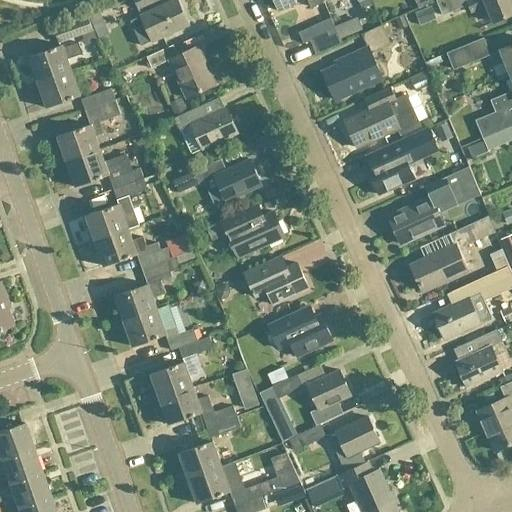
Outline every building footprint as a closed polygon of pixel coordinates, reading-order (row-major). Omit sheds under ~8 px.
[(156,0),(131,0),(137,11),(157,2),(156,0)] [(271,0),(277,13),(295,6),(291,0),(306,0),(310,9),(322,4),(320,0),(271,0)] [(470,0),(465,2),(464,0),(440,0),(434,3),(441,18),(467,7),(469,14),(485,7),(491,24),(511,15),(511,9),(508,0),(470,0)] [(175,2),(140,18),(129,23),(140,48),(187,27),(175,2)] [(430,8),(413,15),(418,27),(435,21),(430,8)] [(90,27),(100,22),(97,14),(86,19),(90,27)] [(86,18),(52,31),(57,45),(92,33),(86,18)] [(322,27),(304,35),(298,38),(301,44),(307,42),(314,57),(340,45),(333,30),(325,34),(322,27)] [(321,74),(334,102),(381,80),(369,54),(388,45),(380,28),(361,37),(366,49),(341,61),(342,64),(321,74)] [(452,72),(489,57),(482,40),(445,55),(452,72)] [(76,45),(62,50),(61,46),(27,58),(36,84),(70,72),(66,61),(80,57),(76,45)] [(510,78),(511,77),(511,46),(499,52),(510,78)] [(145,60),(150,70),(167,62),(184,100),(214,87),(197,49),(176,58),(172,48),(145,60)] [(70,72),(36,84),(45,110),(79,97),(70,72)] [(511,77),(510,78),(511,82),(511,92),(488,102),(493,114),(473,122),(481,141),(511,127),(511,113),(510,109),(511,107),(511,77)] [(404,97),(395,101),(389,89),(364,100),(368,111),(344,123),(356,149),(395,131),(398,138),(419,129),(404,97)] [(83,112),(114,101),(110,90),(79,101),(83,112)] [(83,112),(88,126),(56,138),(65,163),(98,151),(94,138),(102,135),(98,124),(120,116),(114,101),(83,112)] [(196,109),(173,119),(178,132),(189,127),(201,151),(236,135),(225,110),(201,121),(196,109)] [(511,127),(481,141),(482,143),(466,150),(471,163),(488,156),(486,153),(511,141),(511,127)] [(385,149),(364,158),(369,169),(365,171),(377,197),(386,193),(391,190),(401,186),(413,180),(408,170),(421,164),(420,160),(435,153),(433,147),(431,143),(425,131),(385,149)] [(98,151),(65,163),(74,189),(105,177),(111,192),(142,181),(138,170),(130,173),(124,156),(103,164),(98,151)] [(177,166),(181,176),(195,170),(191,160),(177,166)] [(219,161),(196,171),(170,183),(176,196),(202,184),(213,209),(224,203),(260,187),(248,161),(225,172),(219,161)] [(467,169),(453,176),(464,203),(479,196),(467,169)] [(429,199),(387,218),(400,246),(443,226),(437,215),(456,206),(451,194),(444,179),(424,188),(429,199)] [(111,192),(117,206),(84,218),(93,243),(137,227),(126,199),(145,192),(142,181),(111,192)] [(256,207),(243,213),(206,230),(211,241),(224,236),(236,262),(248,255),(284,239),(272,213),(261,218),(256,207)] [(511,209),(501,214),(506,226),(511,223),(511,209)] [(137,227),(93,243),(102,268),(134,257),(139,271),(191,252),(188,245),(168,252),(166,249),(159,252),(156,244),(145,248),(141,239),(131,242),(127,231),(137,227)] [(448,235),(453,246),(409,266),(422,293),(466,273),(474,269),(464,248),(475,243),(467,227),(448,235)] [(139,271),(144,287),(114,298),(122,323),(156,311),(152,300),(164,296),(159,283),(170,279),(169,274),(178,271),(177,267),(194,260),(191,252),(139,271)] [(280,258),(267,265),(244,275),(255,299),(266,294),(272,307),(308,291),(296,265),(285,270),(280,258)] [(191,286),(194,295),(204,291),(201,282),(191,286)] [(479,294),(478,295),(473,283),(450,293),(455,304),(432,315),(443,341),(479,325),(479,324),(491,319),(479,294)] [(0,331),(11,328),(2,302),(5,301),(0,286),(0,331)] [(156,311),(122,323),(131,348),(163,337),(168,353),(177,350),(200,341),(197,331),(192,333),(191,331),(177,336),(170,318),(169,318),(165,307),(156,311)] [(268,327),(273,338),(273,339),(284,334),(295,359),(331,342),(319,317),(296,328),(291,316),(268,327)] [(502,331),(497,333),(496,331),(472,342),(477,353),(454,364),(465,389),(501,373),(490,348),(500,343),(501,344),(506,341),(502,331)] [(200,341),(177,350),(180,361),(193,356),(211,350),(208,339),(200,341)] [(304,380),(325,371),(321,361),(299,370),(304,380)] [(183,363),(182,364),(149,376),(158,401),(192,389),(189,380),(183,363)] [(338,372),(324,378),(306,387),(317,411),(310,415),(315,427),(318,426),(342,415),(336,404),(350,397),(338,372)] [(296,376),(271,388),(277,400),(302,389),(296,376)] [(511,397),(505,400),(476,413),(494,452),(511,444),(511,382),(507,385),(511,397)] [(196,401),(192,389),(158,401),(167,426),(199,415),(200,415),(205,429),(236,419),(232,407),(212,414),(207,397),(196,401)] [(334,433),(339,444),(331,448),(343,474),(364,465),(359,453),(378,444),(366,418),(334,433)] [(239,429),(236,419),(205,429),(209,440),(239,429)] [(0,461),(32,450),(23,426),(0,433),(0,461)] [(318,426),(315,427),(286,441),(292,453),(324,438),(318,426)] [(211,443),(203,446),(177,455),(187,480),(220,468),(211,443)] [(32,450),(0,461),(0,466),(7,486),(40,474),(32,450)] [(343,474),(343,475),(338,478),(343,489),(349,486),(361,511),(396,511),(378,472),(372,475),(367,465),(365,465),(364,465),(343,474)] [(229,494),(220,468),(187,480),(196,506),(229,494)] [(268,483),(230,497),(234,508),(260,498),(299,485),(294,473),(271,481),(271,482),(268,483)] [(49,498),(40,474),(7,486),(15,510),(49,498)] [(53,511),(49,498),(15,510),(16,511),(53,511)] [(260,498),(234,508),(235,511),(258,511),(264,510),(260,498)]
